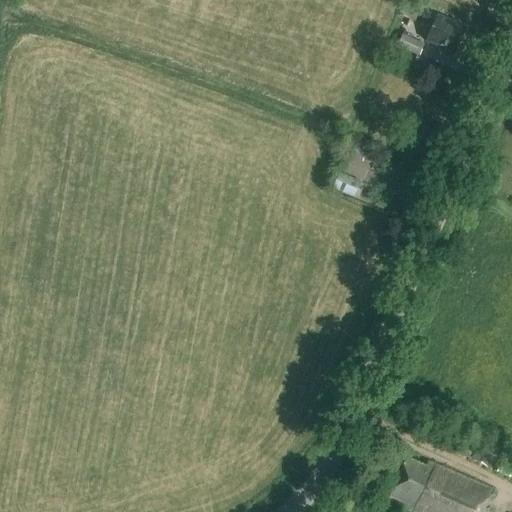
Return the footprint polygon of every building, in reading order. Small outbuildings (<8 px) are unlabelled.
[(407,0),(400,17),(414,22),(421,4),(412,0),(407,0)] [(425,41),(454,55),(466,28),(437,15),(436,17),(424,11),(419,22),(431,28),(425,41)] [(418,57),(424,44),(401,34),(395,47),(418,57)] [(348,166),(374,166),(374,154),(348,154),(348,166)] [(355,198),(362,181),(335,170),(328,187),(355,198)] [(406,510),(410,511),(492,511),(493,511),(485,508),(493,491),(431,464),(429,469),(405,459),(388,498),(407,507),(406,510)] [(511,480),(511,476),(511,468),(500,463),(495,473),(511,480)]
